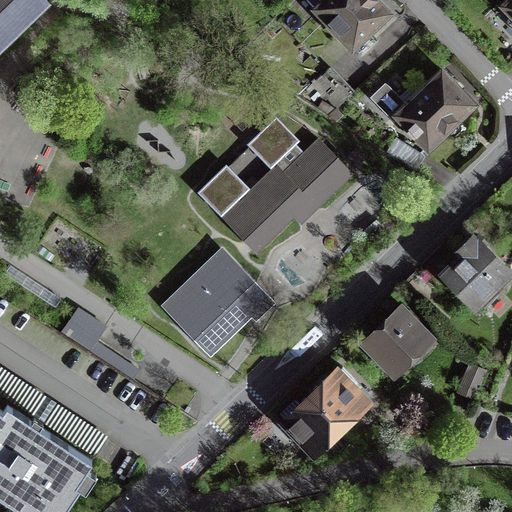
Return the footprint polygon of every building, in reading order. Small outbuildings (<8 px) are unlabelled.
[(0,0),(0,44),(45,0),(0,0)] [(133,5),(122,0),(105,0),(105,1),(129,14),(133,5)] [(308,0),(353,46),(354,44),(361,51),(375,38),(368,31),(388,12),(376,0),(308,0)] [(328,69),(298,95),(329,115),(351,95),(328,69)] [(472,103),(442,71),(421,90),(414,82),(398,97),(386,84),(373,96),(393,118),(398,113),(428,145),(443,131),(454,134),(461,128),(459,116),(472,103)] [(224,216),(256,249),(309,198),(316,205),(351,171),(319,139),(303,154),(291,142),(294,139),(276,120),(252,143),(270,162),(272,161),(277,166),(247,195),(242,189),(244,187),(226,168),(203,191),(221,209),(237,194),(242,199),(224,216)] [(423,154),(397,137),(387,152),(414,169),(423,154)] [(377,220),(363,232),(369,239),(383,227),(377,220)] [(450,272),(483,307),(500,291),(496,287),(509,275),(482,246),(485,243),(479,236),(463,251),(467,256),(450,272)] [(222,250),(166,304),(210,350),(252,310),(242,299),(256,285),(222,250)] [(63,298),(11,262),(4,272),(56,308),(63,298)] [(418,274),(407,284),(426,304),(437,293),(418,274)] [(105,326),(78,308),(62,332),(89,350),(95,342),(105,326)] [(379,352),(393,367),(410,351),(416,358),(430,345),(423,338),(426,336),(401,310),(364,346),(374,356),(379,352)] [(138,370),(95,342),(89,350),(132,378),(138,370)] [(486,369),(470,362),(459,390),(474,396),(486,369)] [(0,364),(0,394),(94,456),(108,434),(0,364)] [(312,396),(340,425),(365,400),(350,384),(355,380),(342,366),(312,396)] [(312,396),(281,426),(293,439),(298,435),(313,451),(340,425),(312,396)] [(0,490),(32,511),(57,511),(92,461),(8,406),(4,412),(0,417),(0,490)]
